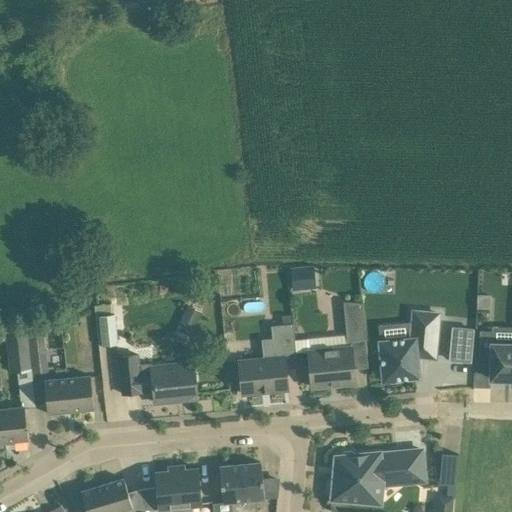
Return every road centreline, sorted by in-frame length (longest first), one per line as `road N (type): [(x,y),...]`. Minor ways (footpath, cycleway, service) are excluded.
road 1 (residential): [(0,493),(100,440),(301,421)]
road 2 (residential): [(301,421),(511,409)]
